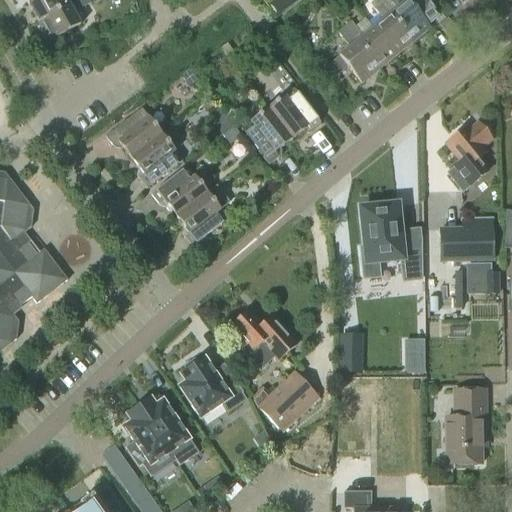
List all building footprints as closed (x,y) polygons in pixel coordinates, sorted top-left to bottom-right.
[(34,0),(27,4),(37,23),(78,0),(34,0)] [(87,0),(79,0),(37,23),(49,43),(80,26),(73,14),(90,4),(87,0)] [(276,0),(271,5),(279,16),(299,0),(276,0)] [(412,43),(377,0),(371,6),(383,21),(373,29),(395,57),(412,43)] [(388,0),(377,0),(412,43),(430,29),(427,26),(438,17),(424,0),(396,0),(391,4),(388,0)] [(395,57),(373,29),(363,37),(351,22),(344,28),(378,70),(395,57)] [(378,70),(344,28),(337,33),(349,48),(338,57),(361,85),(378,70)] [(328,66),(336,75),(346,67),(338,58),(328,66)] [(188,91),(197,84),(189,73),(186,69),(176,77),(188,91)] [(266,111),(290,142),(307,129),(311,134),(321,126),(293,90),(266,111)] [(130,159),(161,135),(141,109),(105,138),(112,148),(117,144),(130,159)] [(290,142),(266,111),(240,130),(268,166),(278,159),(275,154),(290,142)] [(220,136),(231,128),(226,120),(215,129),(220,136)] [(446,144),(461,163),(447,175),(462,193),(487,173),(477,161),(485,154),(481,149),(491,140),(478,125),(468,133),(464,129),(446,144)] [(240,139),(231,128),(220,136),(228,147),(240,139)] [(181,162),(161,135),(130,159),(142,176),(137,180),(145,190),(181,162)] [(175,218),(207,194),(186,168),(150,196),(158,206),(163,202),(175,218)] [(0,352),(16,341),(18,323),(8,310),(15,305),(21,306),(31,298),(36,305),(67,281),(43,250),(36,256),(28,244),(30,243),(23,234),(30,229),(33,211),(4,174),(0,173),(0,352)] [(216,187),(207,194),(175,218),(188,235),(183,239),(191,249),(227,221),(220,211),(228,204),(216,187)] [(420,281),(420,242),(400,244),(399,232),(396,207),(380,209),(380,205),(364,206),(364,210),(360,211),(364,248),(360,249),(363,280),(379,279),(377,263),(400,261),(402,283),(420,281)] [(439,231),(440,263),(492,262),(491,230),(439,231)] [(491,265),(466,265),(466,296),(499,296),(499,274),(491,274),(491,265)] [(270,319),(261,327),(248,312),(230,328),(243,343),(237,348),(259,373),(268,365),(266,364),(274,356),(279,362),(296,347),(270,319)] [(184,384),(178,388),(178,389),(199,421),(222,405),(228,414),(247,401),(241,393),(223,367),(223,366),(213,373),(204,360),(197,365),(196,365),(194,361),(184,368),(187,371),(187,372),(179,377),(184,384)] [(293,374),(270,396),(262,388),(252,399),(257,409),(278,431),(314,396),(293,374)] [(480,448),(485,448),(484,392),(453,392),(454,419),(445,420),(446,466),(480,466),(480,448)] [(150,400),(138,408),(172,459),(178,469),(198,454),(162,401),(155,406),(150,400)] [(127,420),(120,425),(130,440),(122,445),(135,465),(139,463),(148,475),(172,459),(138,408),(135,404),(123,413),(127,420)] [(264,432),(252,440),(259,450),(269,442),(264,432)] [(100,457),(138,511),(157,511),(113,448),(100,457)] [(202,488),(195,493),(202,503),(208,498),(202,488)] [(370,493),(343,493),(343,510),(354,510),(354,511),(399,511),(399,510),(370,510),(370,493)] [(83,510),(80,511),(72,511),(73,511),(71,511),(70,511),(69,511),(68,511),(103,511),(92,495),(79,505),(83,510)]
